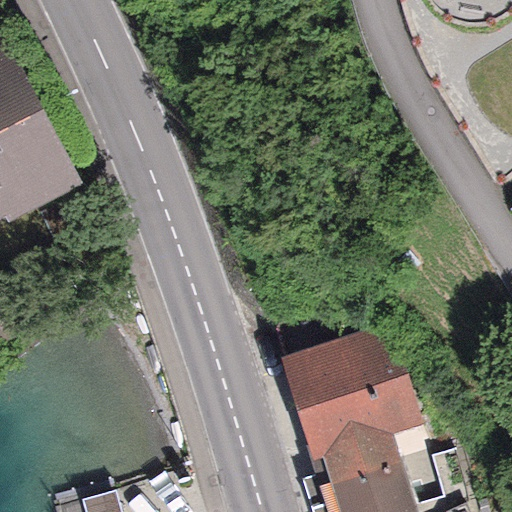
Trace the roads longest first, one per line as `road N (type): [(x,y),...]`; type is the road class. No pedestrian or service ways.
road 1 (secondary): [(263,511),(127,97),(83,0)]
road 2 (residential): [(511,258),(390,68),(367,0)]
